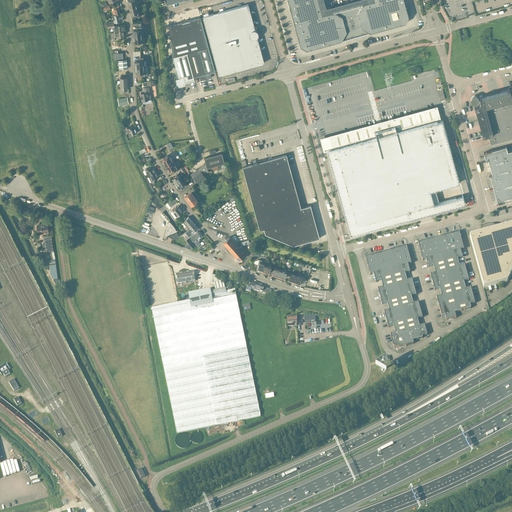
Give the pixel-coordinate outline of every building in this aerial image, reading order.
[(344,36),(346,32),(342,17),(338,15),(334,12),(322,15),(317,0),(287,0),(301,46),(306,50),(341,40),(344,36)] [(408,17),(403,0),(373,0),(374,1),(362,4),(358,11),(357,12),(362,27),(364,29),(370,32),(405,23),(408,17)] [(219,75),(232,71),(264,62),(258,40),(260,38),(256,35),(255,32),(257,27),(254,26),(248,4),(203,17),(219,75)] [(112,15),(120,13),(119,5),(112,6),(113,10),(112,10),(113,14),(112,14),(112,15)] [(346,32),(344,36),(349,38),(356,37),(362,33),(364,29),(362,27),(357,12),(358,11),(356,9),(349,8),(342,11),(338,15),(342,17),(346,32)] [(120,13),(112,15),(114,22),(122,20),(120,13)] [(173,57),(187,53),(198,50),(208,47),(200,17),(169,26),(173,57)] [(198,50),(206,79),(211,77),(210,73),(215,71),(208,47),(198,50)] [(200,80),(206,79),(198,50),(187,53),(194,77),(199,76),(200,80)] [(195,80),(194,77),(187,53),(173,57),(178,78),(176,78),(177,86),(177,87),(186,84),(185,82),(195,80)] [(119,69),(127,68),(127,59),(118,59),(119,69)] [(142,101),(151,99),(149,87),(143,88),(144,93),(140,93),(142,101)] [(490,144),(511,137),(511,97),(509,88),(506,89),(506,90),(482,96),(479,97),(479,99),(478,98),(478,97),(477,96),(476,96),(475,96),(473,96),(472,96),(472,97),(471,98),(470,99),(470,100),(470,101),(471,102),(472,103),(472,104),(474,104),(475,104),(476,104),(476,105),(474,105),(475,108),(482,133),(482,136),(485,135),(488,134),(490,144)] [(327,151),(350,235),(458,205),(465,203),(463,196),(456,198),(434,204),(431,191),(460,183),(457,172),(448,155),(451,153),(442,120),(438,121),(437,121),(441,120),(437,106),(378,122),(320,138),(324,152),(327,151)] [(133,128),(132,126),(127,128),(130,134),(137,132),(135,127),(133,128)] [(511,150),(507,151),(506,146),(483,153),(484,153),(486,160),(485,160),(488,160),(492,174),(489,175),(490,175),(497,203),(506,201),(505,201),(505,199),(511,197),(511,198),(511,199),(511,150)] [(196,182),(204,176),(203,175),(208,171),(206,168),(225,163),(222,153),(204,158),(206,164),(204,165),(191,174),(196,182)] [(165,166),(174,161),(170,156),(168,157),(167,155),(163,158),(164,160),(162,161),(165,166)] [(264,229),(313,215),(310,205),(301,208),(286,155),(262,161),(243,166),(260,230),(264,229)] [(174,161),(165,166),(168,171),(170,170),(171,172),(175,169),(174,167),(176,166),(174,161)] [(147,176),(156,172),(153,167),(151,169),(150,167),(145,169),(149,175),(147,176)] [(156,172),(147,176),(149,179),(150,178),(152,182),(156,179),(155,177),(158,176),(156,172)] [(176,183),(181,180),(177,175),(172,178),(176,183)] [(181,180),(176,183),(179,189),(184,185),(181,180)] [(192,193),(193,193),(191,191),(191,192),(184,196),(188,201),(194,196),(192,193)] [(194,196),(188,201),(191,206),(197,201),(194,196)] [(177,216),(183,212),(178,205),(173,210),(177,216)] [(265,233),(293,245),(319,238),(313,215),(264,229),(265,233)] [(188,217),(182,222),(188,229),(190,227),(191,228),(195,224),(188,217)] [(167,227),(163,238),(166,239),(167,236),(177,231),(169,222),(167,224),(166,226),(167,227)] [(39,232),(48,231),(47,224),(43,224),(37,225),(38,232),(38,233),(39,232)] [(188,229),(185,232),(189,237),(190,237),(195,233),(194,231),(198,228),(195,224),(191,228),(190,227),(188,229)] [(511,224),(495,230),(494,229),(493,228),(492,228),(491,227),(489,227),(488,227),(486,228),(485,228),(484,229),(483,230),(482,231),(482,233),(481,233),(469,236),(484,288),(507,282),(511,273),(511,224)] [(195,233),(190,237),(196,243),(200,248),(202,246),(198,241),(200,240),(199,238),(202,236),(197,230),(195,233)] [(423,260),(426,260),(460,250),(463,249),(463,250),(459,232),(418,243),(422,261),(423,261),(423,260)] [(52,241),(51,235),(48,235),(43,236),(45,244),(43,244),(44,252),(54,250),(52,241)] [(235,243),(232,240),(229,237),(223,243),(239,261),(248,253),(237,241),(235,243)] [(370,275),(411,264),(406,246),(365,257),(370,275)] [(434,269),(446,266),(458,263),(457,259),(462,258),(460,250),(426,260),(428,267),(433,266),(434,269)] [(263,271),(265,264),(266,262),(260,260),(259,260),(255,261),(254,263),(258,265),(257,269),(258,270),(259,271),(260,270),(263,271)] [(265,264),(263,271),(265,272),(266,273),(268,273),(269,273),(271,266),(271,264),(270,263),(269,265),(265,264)] [(449,278),(466,273),(464,265),(459,267),(458,263),(446,266),(449,278)] [(382,284),(393,281),(405,277),(404,273),(409,272),(410,272),(407,265),(411,264),(370,275),(373,274),(375,282),(376,282),(376,281),(380,280),(382,284)] [(432,282),(449,278),(446,266),(434,269),(435,273),(430,275),(430,274),(430,275),(432,282)] [(278,277),(281,269),(275,267),(272,275),(273,275),(274,276),(275,276),(278,277)] [(281,269),(278,277),(281,278),(282,279),(283,278),(284,279),(287,271),(281,269)] [(184,273),(186,282),(195,281),(193,271),(184,273)] [(177,284),(186,282),(184,273),(175,275),(177,284)] [(294,282),(296,275),(290,273),(288,280),(289,280),(290,281),(291,281),(294,282)] [(452,289),(464,286),(463,282),(468,281),(466,273),(449,278),(452,289)] [(304,282),(305,278),(296,275),(294,282),(297,283),(298,284),(299,284),(300,284),(301,281),(304,282)] [(397,292),(414,287),(412,280),(411,280),(407,281),(405,277),(393,281),(397,292)] [(440,292),(452,289),(449,278),(432,282),(434,290),(439,288),(440,292)] [(380,297),(397,292),(393,281),(382,284),(383,288),(378,289),(377,289),(380,297)] [(255,291),(257,285),(250,282),(248,287),(247,287),(246,291),(251,292),(252,290),(255,291)] [(257,285),(255,291),(259,292),(259,291),(262,292),(267,294),(266,297),(268,298),(271,291),(264,289),(265,287),(257,285)] [(455,300),(472,296),(470,288),(465,290),(464,286),(452,289),(455,300)] [(400,303),(412,300),(411,296),(415,295),(416,295),(414,287),(397,292),(400,303)] [(175,303),(151,308),(157,334),(177,434),(232,422),(261,416),(244,334),(235,292),(232,293),(227,294),(225,288),(210,291),(210,289),(197,291),(188,293),(189,300),(175,303)] [(438,305),(455,300),(452,289),(440,292),(441,296),(437,297),(436,297),(438,305)] [(388,307),(400,303),(397,292),(380,297),(382,304),(387,303),(388,307)] [(458,312),(471,309),(470,305),(474,303),(474,304),(475,304),(472,296),(455,300),(458,312)] [(403,315),(420,310),(418,302),(417,302),(418,303),(413,304),(412,300),(400,303),(403,315)] [(455,300),(438,305),(441,317),(442,317),(442,316),(445,316),(454,313),(458,312),(455,300)] [(386,319),(403,315),(400,303),(388,307),(389,311),(384,312),(386,319)] [(0,370),(2,374),(14,392),(16,396),(17,398),(21,404),(21,405),(27,415),(32,423),(50,454),(51,456),(62,476),(72,497),(78,507),(80,510),(80,511),(93,511),(66,456),(64,452),(58,439),(58,438),(56,435),(55,432),(54,431),(46,413),(35,387),(0,304),(0,322),(17,363),(28,388),(28,389),(38,411),(50,438),(52,442),(34,411),(28,401),(23,392),(20,388),(0,355),(0,370)] [(406,326),(418,323),(417,319),(422,318),(420,310),(403,315),(406,326)] [(394,329),(406,326),(403,315),(386,319),(388,327),(393,326),(394,329)] [(406,326),(411,345),(413,344),(413,341),(422,338),(422,336),(426,335),(427,335),(424,325),(419,327),(418,323),(406,326)] [(396,349),(411,345),(406,326),(394,329),(395,333),(390,335),(390,334),(390,335),(393,347),(396,349)] [(21,405),(22,404),(17,397),(17,398),(13,400),(17,407),(21,405)] [(141,479),(145,477),(141,469),(137,471),(141,479)]
